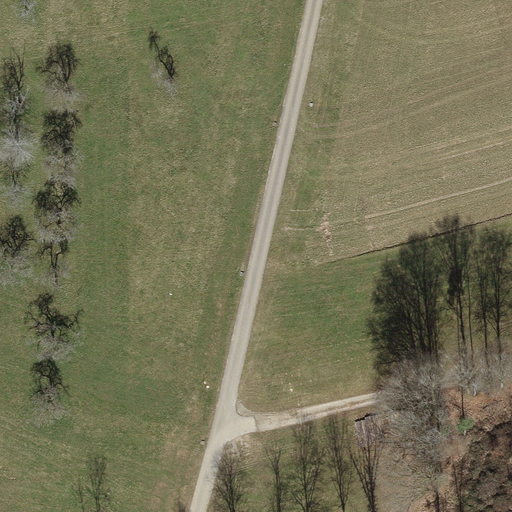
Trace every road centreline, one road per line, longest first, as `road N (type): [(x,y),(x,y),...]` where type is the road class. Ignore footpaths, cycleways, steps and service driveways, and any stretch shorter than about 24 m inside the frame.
road 1 (track): [(314,0),(198,511)]
road 2 (track): [(511,371),(222,428)]
road 3 (track): [(203,497),(145,475),(0,477)]
